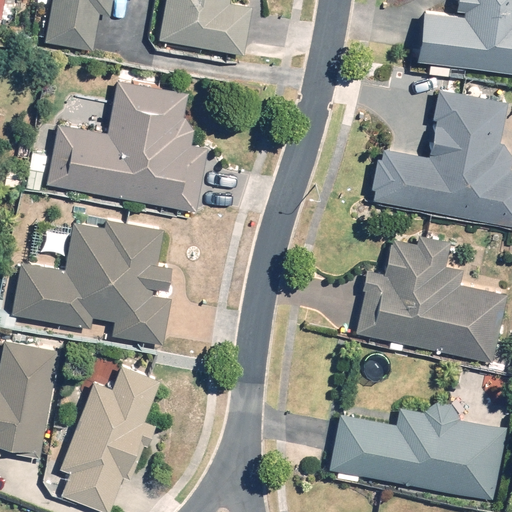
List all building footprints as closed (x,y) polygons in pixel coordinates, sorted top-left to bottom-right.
[(113,0),(54,0),(48,36),(96,44),(103,7),(113,8),(113,0)] [(165,0),(160,34),(247,47),(254,0),(165,0)] [(511,0),(458,0),(457,11),(431,7),(424,53),(511,66),(511,0)] [(196,141),(199,126),(188,111),(192,86),(121,74),(113,124),(57,115),(46,182),(203,207),(213,143),(196,141)] [(382,146),(378,195),(511,221),(511,147),(511,146),(510,145),(510,144),(509,143),(508,142),(508,141),(507,140),(506,139),(505,138),(504,137),(508,89),(440,83),(434,151),(382,146)] [(47,150),(33,149),(29,186),(43,187),(47,150)] [(162,258),(166,224),(75,213),(70,261),(19,255),(12,311),(93,320),(94,311),(115,313),(113,331),(168,337),(174,290),(158,288),(159,281),(170,282),(173,259),(162,258)] [(69,226),(46,224),(44,246),(67,248),(69,226)] [(493,356),(508,288),(464,277),(467,264),(445,259),(449,243),(438,240),(440,232),(423,227),(421,237),(415,236),(413,244),(393,239),(387,266),(381,264),(378,277),(368,275),(356,324),(493,356)] [(60,342),(7,334),(0,380),(0,446),(44,452),(60,342)] [(115,382),(94,374),(59,470),(68,473),(62,489),(112,507),(125,470),(138,474),(159,417),(146,412),(161,371),(124,358),(115,382)] [(399,416),(340,405),(329,461),(496,493),(509,423),(463,414),(463,413),(463,411),(462,410),(462,409),(462,407),(461,406),(460,405),(459,403),(458,402),(457,401),(456,400),(455,399),(454,399),(453,398),(451,397),(450,397),(448,396),(447,396),(445,396),(444,396),(442,396),(441,396),(440,396),(438,397),(437,397),(435,398),(434,399),(433,400),(432,400),(431,401),(430,403),(429,404),(428,405),(427,406),(427,408),(401,403),(399,416)]
